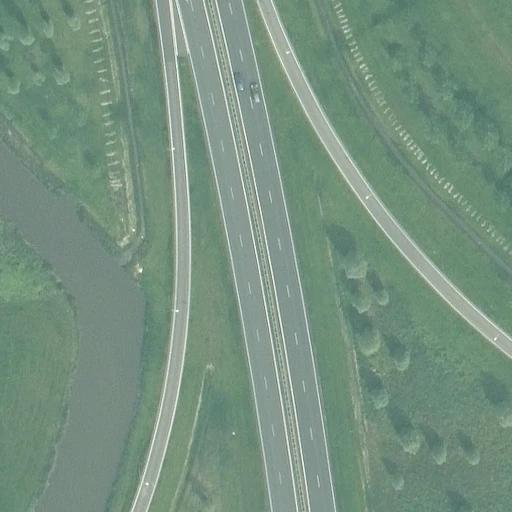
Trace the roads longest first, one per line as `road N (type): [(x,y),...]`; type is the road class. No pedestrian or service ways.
road 1 (trunk): [(190,0),(258,310),(286,511)]
road 2 (trunk): [(326,511),(299,323),(231,0)]
road 3 (trunk): [(168,0),(182,292),(177,386),(137,511)]
road 4 (trunk): [(511,345),(409,252),(298,76),(267,0)]
